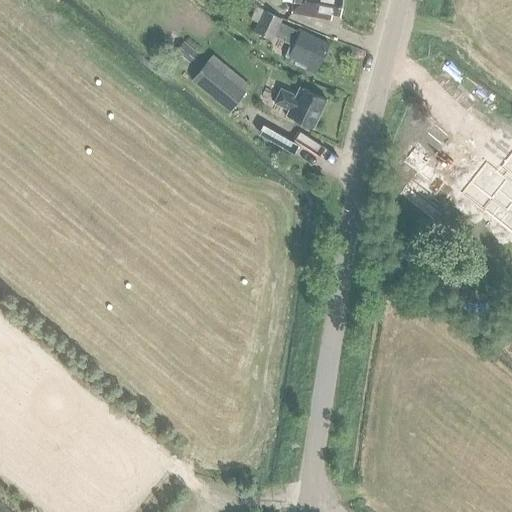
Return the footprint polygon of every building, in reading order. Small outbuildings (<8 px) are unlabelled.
[(331,14),(338,16),(339,0),(292,0),(291,13),(330,20),(331,14)] [(257,24),(263,11),(256,8),(250,20),(257,24)] [(284,60),(315,74),(328,45),(297,30),(297,32),(279,23),(280,20),(263,11),(257,24),(253,32),(271,41),(273,37),(291,45),(284,60)] [(183,41),(175,51),(190,63),(197,53),(183,41)] [(191,81),(228,112),(244,93),(207,62),(191,81)] [(280,89),(273,103),(288,110),(286,116),(312,129),(325,100),(299,88),(295,96),(280,89)] [(440,218),(482,157),(437,125),(429,137),(420,131),(401,157),(416,167),(400,190),(440,218)] [(473,179),(461,194),(483,211),(491,201),(511,217),(511,152),(511,154),(501,168),(507,173),(503,177),(486,164),(474,179),(473,179)]
